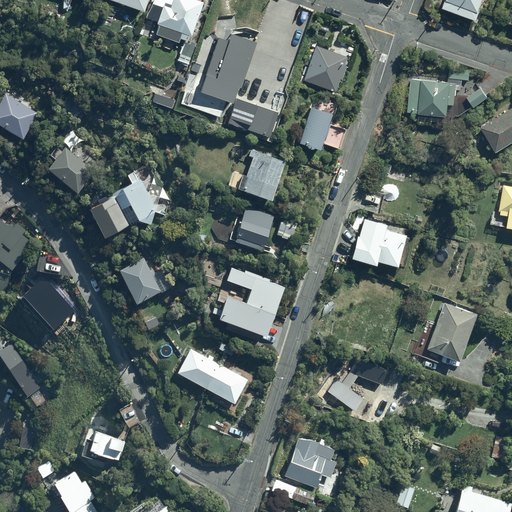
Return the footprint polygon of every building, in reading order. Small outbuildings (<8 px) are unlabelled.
[(190,30),(200,0),(170,0),(169,3),(162,1),(156,19),(158,20),(155,30),(177,37),(179,33),(187,36),(189,29),(190,30)] [(442,0),(442,3),(477,13),(479,4),(478,4),(479,0),(442,0)] [(241,5),(233,27),(255,34),(262,11),(241,5)] [(187,60),(194,43),(185,40),(184,42),(181,41),(179,46),(182,47),(180,52),(178,51),(176,56),(187,60)] [(240,52),(236,51),(236,49),(213,42),(213,44),(206,42),(201,53),(206,55),(198,76),(207,80),(203,91),(224,98),(238,58),(240,52)] [(345,62),(342,61),(345,52),(315,42),(303,77),(333,86),(338,73),(340,74),(345,62)] [(447,77),(410,75),(407,107),(446,110),(447,100),(454,101),(456,85),(461,86),(462,76),(469,77),(470,67),(449,66),(449,74),(448,74),(447,77)] [(486,92),(480,84),(467,94),(472,102),(486,92)] [(0,119),(20,133),(35,109),(2,88),(0,91),(0,119)] [(153,89),(151,97),(170,104),(173,97),(153,89)] [(511,102),(481,123),(495,145),(511,134),(511,102)] [(330,113),(309,108),(298,144),(310,147),(311,146),(318,148),(330,113)] [(90,166),(81,157),(82,156),(78,153),(77,154),(65,143),(49,160),(74,183),(90,166)] [(270,194),(282,156),(250,145),(248,153),(250,154),(244,172),(241,171),(237,184),(270,194)] [(406,214),(413,185),(410,184),(412,180),(384,173),(380,188),(383,188),(378,207),(406,214)] [(511,182),(503,182),(499,206),(509,208),(509,211),(511,211),(511,182)] [(91,206),(105,233),(128,222),(125,217),(129,215),(121,201),(116,203),(112,195),(91,206)] [(271,211),(245,203),(234,236),(260,245),(271,211)] [(396,258),(403,228),(383,223),(385,217),(363,213),(358,231),(356,231),(350,254),(374,258),(374,255),(396,258)] [(0,284),(2,286),(12,259),(22,248),(21,247),(30,237),(20,228),(24,224),(16,217),(11,223),(7,219),(5,221),(0,216),(0,284)] [(295,219),(286,217),(281,234),(289,237),(295,219)] [(142,253),(117,262),(134,296),(156,287),(158,290),(169,284),(162,269),(156,271),(149,255),(144,257),(142,253)] [(279,275),(227,258),(219,279),(222,280),(219,288),(222,289),(212,314),(227,320),(225,324),(257,336),(259,331),(265,333),(290,275),(280,272),(279,275)] [(356,275),(355,285),(371,286),(372,276),(356,275)] [(457,354),(474,308),(443,299),(425,346),(457,354)] [(369,344),(377,309),(339,300),(331,335),(369,344)] [(505,321),(499,316),(490,328),(496,333),(505,321)] [(189,344),(186,349),(184,348),(181,353),(183,354),(176,367),(233,400),(246,376),(189,344)] [(346,356),(329,380),(359,389),(366,368),(346,356)] [(340,387),(335,402),(367,413),(373,397),(340,387)] [(122,433),(107,425),(106,428),(99,426),(99,428),(94,426),(87,443),(113,452),(117,442),(119,442),(122,433)] [(298,432),(283,472),(314,483),(319,470),(328,473),(334,457),(329,456),(333,445),(298,432)] [(505,435),(495,434),(490,454),(500,456),(505,435)] [(52,476),(58,487),(68,505),(69,504),(73,511),(98,511),(89,496),(93,494),(84,475),(80,477),(73,466),(52,476)] [(274,475),(270,487),(309,498),(311,490),(293,484),(294,481),(274,475)] [(407,504),(413,484),(401,481),(395,500),(407,504)] [(471,483),(462,481),(452,511),(503,511),(508,498),(470,487),(471,483)] [(172,511),(161,496),(158,498),(154,491),(128,506),(132,511),(172,511)]
